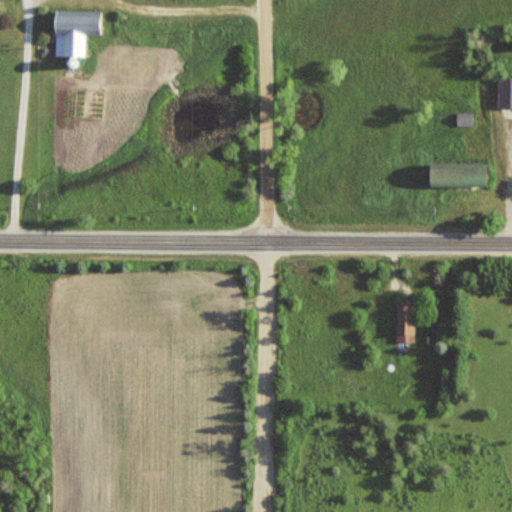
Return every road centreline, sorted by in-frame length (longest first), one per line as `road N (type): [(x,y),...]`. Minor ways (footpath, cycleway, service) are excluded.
road 1 (tertiary): [(511,239),(0,236)]
road 2 (residential): [(266,511),(265,240)]
road 3 (residential): [(265,240),(261,0)]
